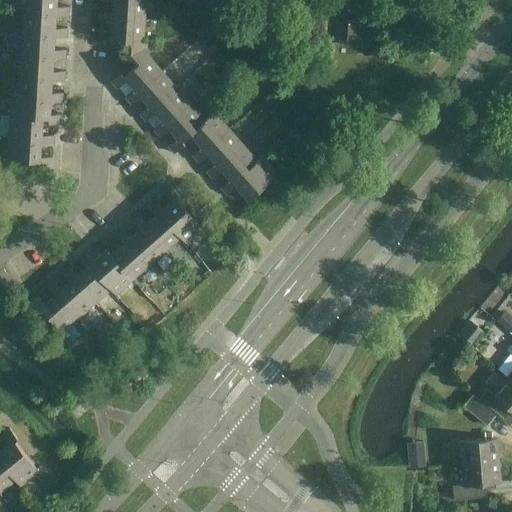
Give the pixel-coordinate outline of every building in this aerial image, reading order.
[(69,16),(69,7),(57,6),(57,0),(17,0),(17,9),(25,10),(57,12),(57,15),(69,16)] [(101,0),(101,1),(114,1),(113,14),(113,18),(145,20),(146,0),(101,0)] [(56,27),(57,15),(57,12),(25,10),(23,32),(56,34),(55,37),(67,38),(68,28),(56,27)] [(144,43),(144,41),(145,20),(113,18),(113,14),(101,13),(100,23),(112,23),(111,41),(144,43)] [(363,47),(365,22),(349,20),(347,46),(363,47)] [(379,48),(381,23),(365,22),(363,47),(379,48)] [(55,49),(55,37),(56,34),(23,32),(22,53),(54,55),(54,59),(66,59),(67,50),(55,49)] [(53,71),(54,59),(54,55),(22,53),(20,75),(53,77),(52,80),(65,81),(65,71),(53,71)] [(163,71),(149,55),(148,54),(124,75),(122,73),(112,81),(118,88),(127,80),(135,89),(139,93),(163,71)] [(153,109),(177,87),(163,71),(139,93),(135,89),(126,97),(132,105),(142,96),(149,105),(153,109)] [(52,92),(52,80),(53,77),(20,75),(19,94),(19,96),(51,98),(51,102),(63,103),(64,93),(52,92)] [(166,125),(191,103),(177,87),(153,109),(149,105),(140,113),(147,121),(156,112),(164,122),(166,125)] [(19,96),(19,94),(12,94),(10,117),(43,119),(49,120),(48,123),(62,124),(62,115),(50,114),(51,102),(51,98),(19,96)] [(190,133),(206,120),(191,103),(166,125),(164,122),(155,130),(170,129),(191,134),(190,133)] [(204,150),(229,128),(216,112),(221,108),(220,107),(206,120),(190,133),(191,134),(202,147),(204,150)] [(42,135),(43,119),(10,117),(9,138),(42,140),(42,144),(54,145),(54,135),(42,135)] [(218,166),(244,144),(229,128),(204,150),(202,147),(193,155),(199,162),(208,154),(216,163),(218,166)] [(185,144),(183,142),(179,137),(178,138),(169,146),(175,153),(184,145),(185,144)] [(41,156),(42,144),(42,140),(9,138),(8,159),(1,159),(1,160),(39,162),(39,171),(52,172),(53,157),(41,156)] [(258,160),(244,144),(218,166),(216,163),(207,171),(213,178),(222,170),(230,179),(233,182),(258,160)] [(233,182),(230,179),(221,187),(228,194),(237,187),(249,200),(284,169),(283,168),(278,172),(263,155),(258,160),(233,182)] [(209,233),(178,198),(180,196),(172,186),(165,192),(172,201),(163,209),(161,212),(182,236),(181,237),(186,243),(203,228),(207,233),(209,233)] [(161,212),(163,209),(155,200),(148,206),(156,215),(148,223),(145,225),(167,250),(181,237),(182,236),(161,212)] [(145,225),(148,223),(140,214),(132,221),(140,230),(131,238),(128,240),(150,265),(167,250),(145,225)] [(128,240),(131,238),(123,229),(116,235),(124,244),(112,254),(111,255),(133,280),(150,265),(128,240)] [(111,255),(112,254),(107,249),(94,261),(86,252),(79,258),(87,267),(90,265),(111,290),(116,295),(133,280),(111,255)] [(96,303),(111,290),(90,265),(87,267),(78,275),(70,266),(63,272),(71,281),(74,279),(96,303)] [(79,318),(96,303),(74,279),(71,281),(62,289),(54,280),(47,287),(55,296),(57,293),(79,318)] [(64,332),(79,318),(57,293),(55,296),(46,304),(38,294),(30,301),(39,311),(42,308),(68,337),(64,332)] [(497,321),(508,331),(511,327),(511,317),(505,311),(497,321)] [(461,336),(471,345),(482,333),(472,323),(461,336)] [(511,410),(511,381),(507,378),(493,394),(488,389),(479,400),(496,415),(502,420),(511,410)] [(473,395),(464,406),(487,426),(496,415),(479,400),(473,395)] [(43,477),(16,441),(19,439),(11,429),(3,434),(11,444),(1,451),(0,451),(0,455),(19,479),(17,481),(21,486),(39,472),(43,478),(43,477)] [(462,464),(499,460),(497,438),(460,442),(462,464)] [(0,455),(0,451),(1,451),(0,449),(0,491),(1,493),(17,481),(19,479),(0,455)] [(424,455),(410,456),(411,467),(425,466),(424,455)] [(455,500),(487,498),(486,484),(501,483),(499,460),(462,464),(464,485),(453,486),(455,500)]
